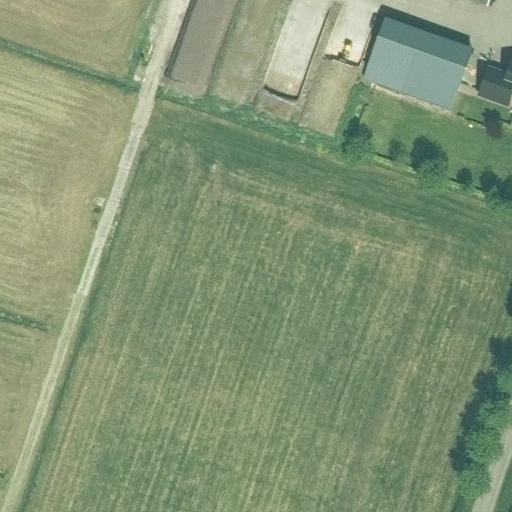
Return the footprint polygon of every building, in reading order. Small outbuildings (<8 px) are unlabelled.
[(330,4),(318,45),(327,47),(321,66),(354,76),(372,17),(330,4)] [(456,95),(472,51),(460,46),(422,33),(406,78),(444,91),(456,95)] [(197,90),(211,50),(179,39),(165,79),(197,90)] [(374,61),(375,46),(362,46),(362,60),(374,61)] [(309,74),(309,47),(280,47),(280,74),(309,74)] [(511,61),(507,76),(488,70),(479,96),(507,106),(511,93),(511,61)]
